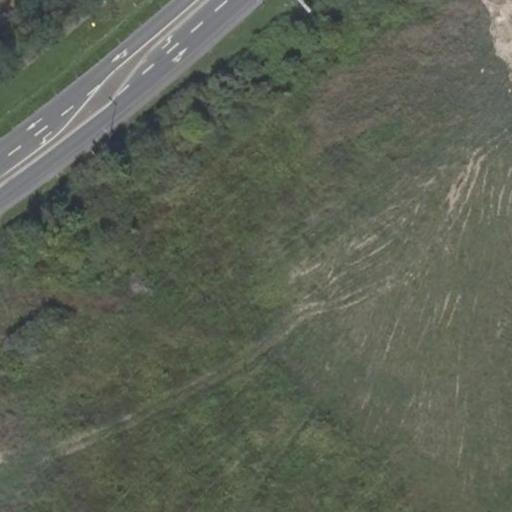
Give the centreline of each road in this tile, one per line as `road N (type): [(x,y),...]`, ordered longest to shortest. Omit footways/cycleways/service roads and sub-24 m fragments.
road 1 (tertiary): [(0,201),(128,103),(230,0)]
road 2 (tertiary): [(182,0),(59,117),(0,158)]
